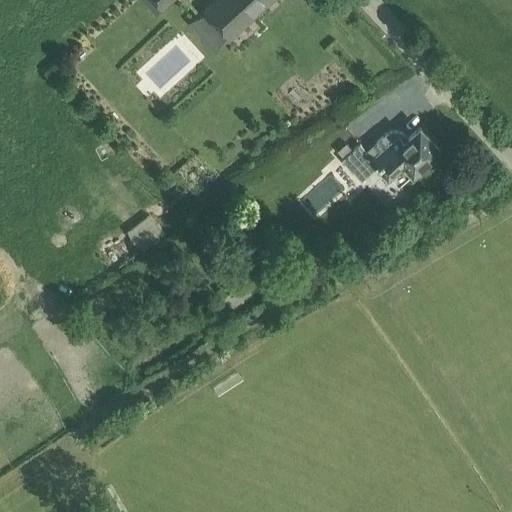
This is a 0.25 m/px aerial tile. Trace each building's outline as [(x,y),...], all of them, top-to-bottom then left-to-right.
[(227,33),(229,36),(268,0),(213,0),(204,9),(227,33)] [(388,132),(367,151),(378,164),(397,185),(439,148),(427,135),(424,138),(417,130),(410,136),(407,133),(404,132),(399,130),(395,130),(391,130),(388,132)] [(349,167),(367,151),(359,142),(354,147),(352,148),(349,145),(346,142),(343,145),(335,152),(349,167)] [(242,234),(252,217),(241,211),(231,227),(242,234)] [(249,293),(234,274),(216,289),(231,308),(249,293)] [(110,298),(102,289),(89,299),(97,309),(110,298)]
